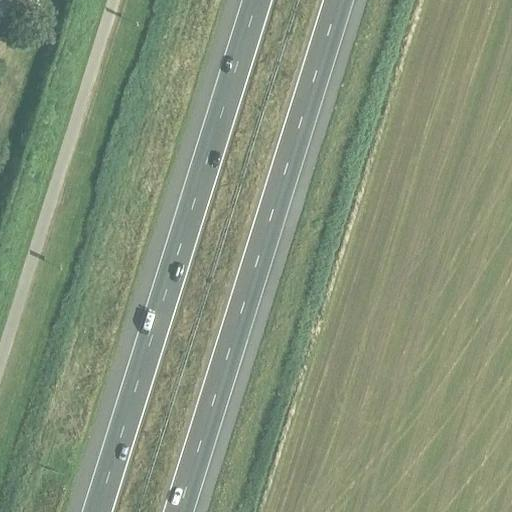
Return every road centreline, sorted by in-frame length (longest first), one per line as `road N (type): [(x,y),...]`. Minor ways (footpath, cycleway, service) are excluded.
road 1 (motorway): [(252,0),(89,511)]
road 2 (motorway): [(180,511),(342,0)]
